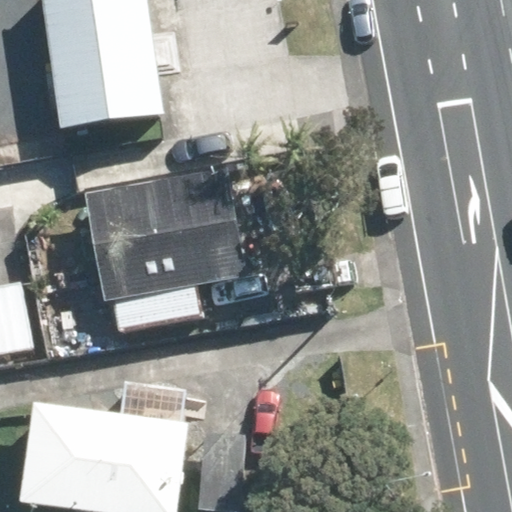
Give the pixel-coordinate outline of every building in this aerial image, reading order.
[(37,0),(59,132),(160,116),(142,0),(37,0)] [(224,171),(84,196),(103,305),(112,303),(117,333),(200,318),(194,288),(243,280),(224,171)] [(23,287),(0,290),(0,355),(32,351),(23,287)] [(71,511),(172,511),(185,427),(32,405),(19,504),(71,511)] [(205,437),(199,510),(214,511),(235,511),(242,440),(205,437)]
